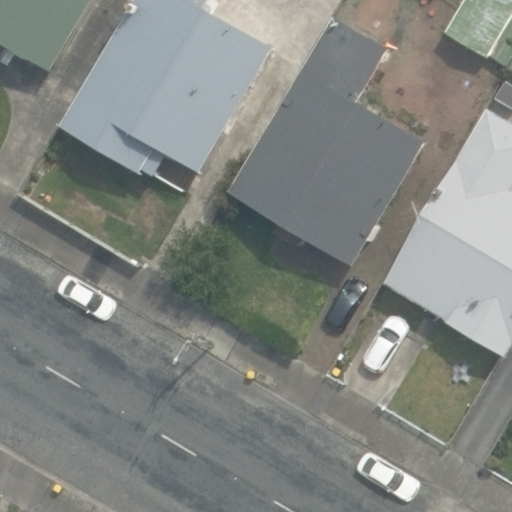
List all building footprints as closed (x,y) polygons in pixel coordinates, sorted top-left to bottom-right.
[(0,0),(0,57),(10,42),(57,70),(98,0),(0,0)] [(170,150),(209,173),(283,47),(214,7),(217,0),(143,0),(136,12),(70,126),(136,165),(149,173),(152,168),(157,171),(170,150)] [(511,0),(472,0),(453,33),(511,67),(511,66),(511,0)] [(238,193),(361,265),(434,140),(366,100),(397,47),(342,15),(238,193)] [(511,119),(497,110),(392,284),(511,356),(511,119)]
